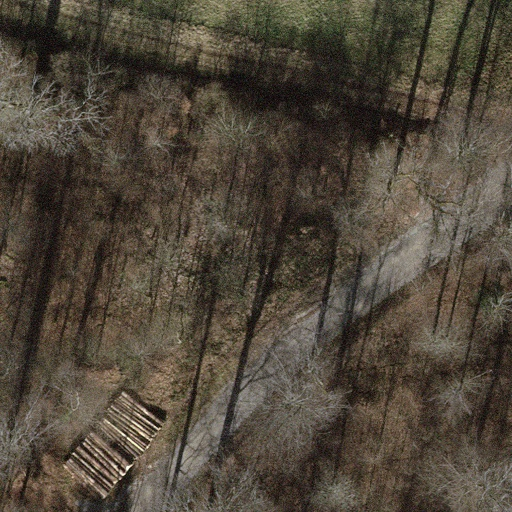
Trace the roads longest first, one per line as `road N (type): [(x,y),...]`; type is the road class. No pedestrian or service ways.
road 1 (track): [(511,189),(289,354),(144,511)]
road 2 (track): [(364,0),(511,66)]
